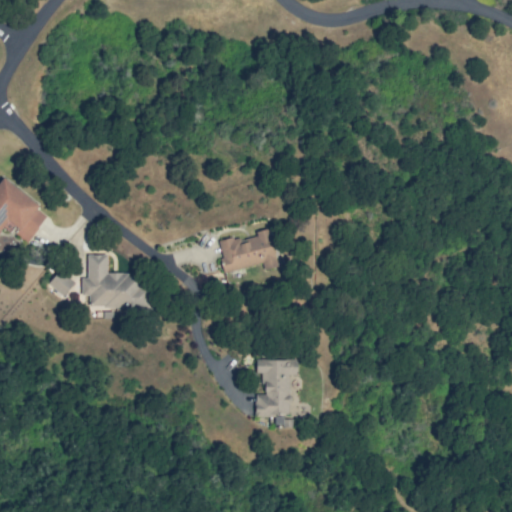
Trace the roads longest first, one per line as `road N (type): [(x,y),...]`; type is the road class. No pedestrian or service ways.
road 1 (residential): [(511,25),(441,5),(345,23),(313,20),(286,0),(22,44),(0,114)]
road 2 (residential): [(0,122),(38,146),(195,290)]
